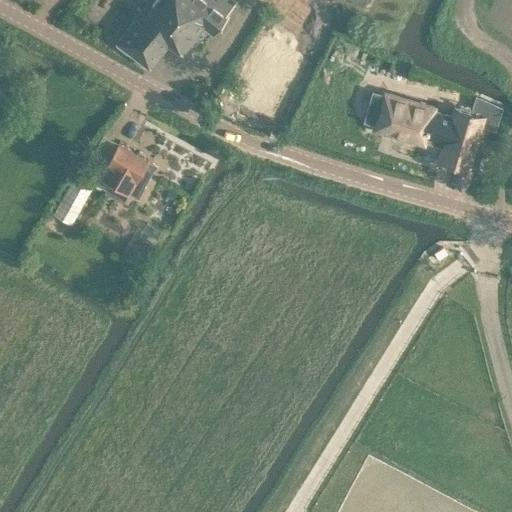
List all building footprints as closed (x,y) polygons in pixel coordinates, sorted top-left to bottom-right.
[(153,0),(121,43),(155,68),(172,46),(186,57),(208,28),(216,34),(240,2),(238,0),(153,0)] [(285,45),(277,60),(282,62),(259,108),(280,118),(310,58),(285,45)] [(259,108),(282,62),(277,60),(261,52),(238,98),(259,108)] [(373,92),(365,121),(376,125),(375,129),(384,132),(385,129),(394,132),(394,134),(425,143),(426,141),(444,147),(440,159),(469,167),(481,126),(484,117),(455,109),(453,117),(435,111),(436,108),(385,94),(385,95),(373,92)] [(484,117),(481,126),(496,130),(503,107),(488,101),(484,117)] [(125,200),(129,193),(138,198),(157,164),(145,158),(145,154),(141,151),(137,153),(119,143),(108,164),(92,155),(77,182),(73,179),(54,214),(72,225),(92,190),(91,189),(94,183),(125,200)] [(145,203),(164,211),(173,190),(164,185),(160,194),(150,190),(145,203)] [(124,255),(143,266),(154,245),(146,240),(140,250),(129,244),(124,255)]
